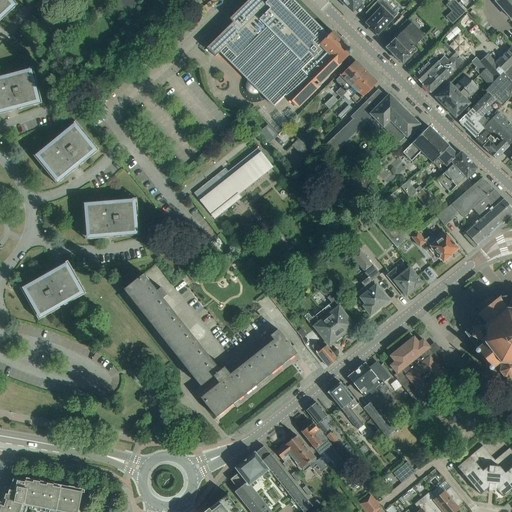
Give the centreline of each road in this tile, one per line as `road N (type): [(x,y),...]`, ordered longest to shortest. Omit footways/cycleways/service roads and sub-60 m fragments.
road 1 (secondary): [(220,455),(477,260)]
road 2 (tertiary): [(511,188),(318,0)]
road 3 (unknown): [(331,376),(281,325),(229,352),(173,283)]
